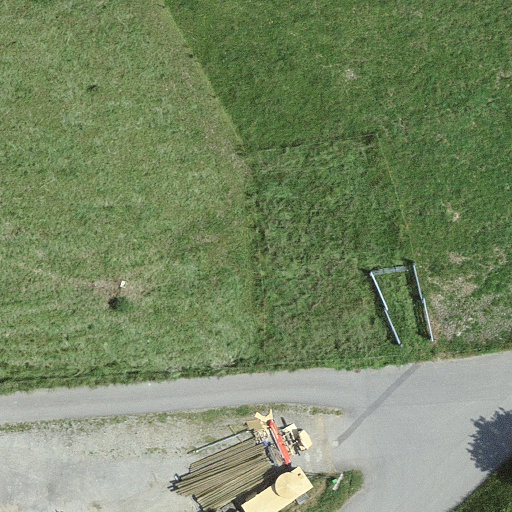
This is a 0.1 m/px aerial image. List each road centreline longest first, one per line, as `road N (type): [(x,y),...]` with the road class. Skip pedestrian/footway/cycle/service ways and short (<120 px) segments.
road 1 (unclassified): [(0,407),(321,386),(511,410)]
road 2 (unclassified): [(415,511),(511,419)]
